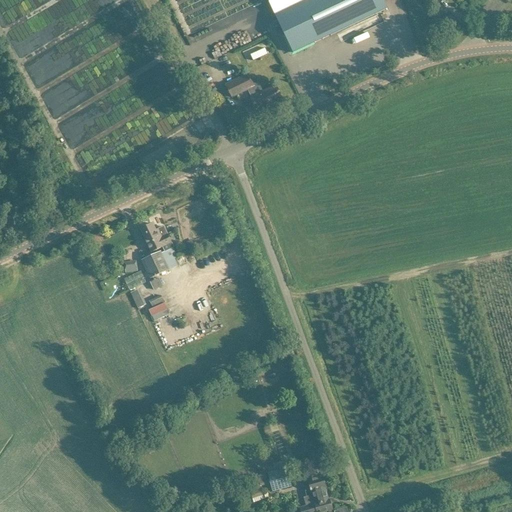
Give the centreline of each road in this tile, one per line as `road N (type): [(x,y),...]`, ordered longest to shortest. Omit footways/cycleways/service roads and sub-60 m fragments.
road 1 (unclassified): [(368,511),(231,150)]
road 2 (tertiary): [(511,48),(411,66),(231,150)]
road 3 (tertiary): [(0,259),(231,150)]
road 4 (unclassified): [(231,150),(151,0)]
